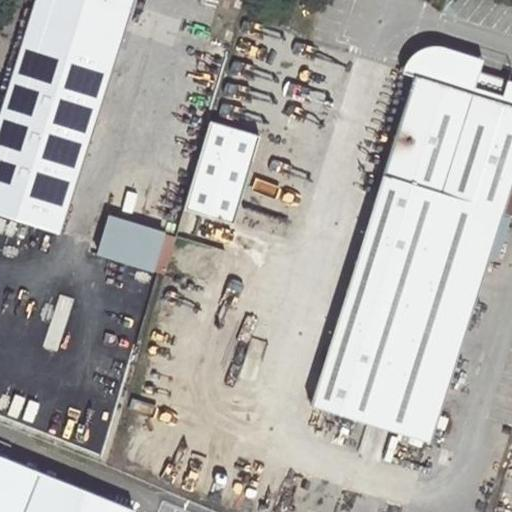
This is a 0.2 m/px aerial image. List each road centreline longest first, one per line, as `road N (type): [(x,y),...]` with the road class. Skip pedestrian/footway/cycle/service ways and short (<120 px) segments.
road 1 (unknown): [(390,0),(286,345),(277,386),(282,446),(308,471),(372,491),(434,489),(451,476),(467,449),(511,266)]
road 2 (unknown): [(172,0),(116,215)]
